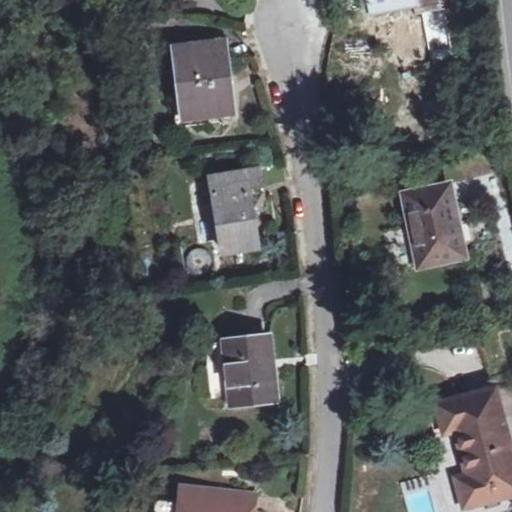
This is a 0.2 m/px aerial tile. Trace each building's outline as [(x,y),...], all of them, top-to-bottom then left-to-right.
[(235,119),(226,46),(177,52),(183,104),(188,104),(190,124),(235,119)] [(261,186),(259,171),(212,179),(222,244),(239,241),(240,250),(256,247),(247,189),(261,186)] [(465,259),(451,187),(404,197),(418,268),(465,259)] [(239,241),(222,244),(224,253),(240,250),(239,241)] [(276,401),(271,339),(226,344),(232,406),(276,401)] [(511,495),(511,458),(494,391),(437,406),(444,432),(457,430),(469,477),(456,481),(464,507),(511,495)] [(230,511),(231,509),(233,491),(183,486),(181,503),(154,500),(152,511),(230,511)] [(231,509),(254,511),(256,494),(233,491),(231,509)] [(143,507),(144,493),(131,492),(129,505),(143,507)]
